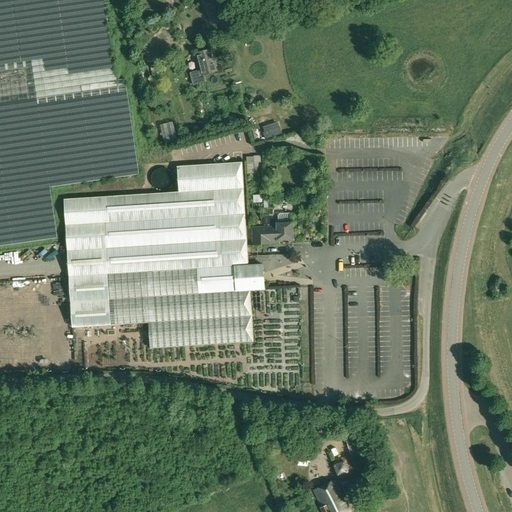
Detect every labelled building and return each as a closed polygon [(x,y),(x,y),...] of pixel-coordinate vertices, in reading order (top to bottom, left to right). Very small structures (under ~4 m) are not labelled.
[(0,0),(0,245),(58,237),(51,186),(139,174),(125,79),(116,80),(104,0),(0,0)] [(200,70),(190,73),(193,85),(205,82),(202,74),(218,70),(212,49),(195,54),(200,70)] [(256,111),(258,119),(273,115),(271,107),(256,111)] [(295,120),(260,129),(263,140),(298,131),(295,120)] [(208,132),(206,125),(197,128),(199,134),(208,132)] [(250,290),(264,288),(263,275),(262,263),(249,264),(248,256),(242,162),(177,166),(179,192),(64,199),(66,232),(72,328),(149,323),(151,348),(254,342),(250,290)] [(253,227),(253,244),(270,243),(270,240),(293,240),(292,223),(291,223),(291,215),(289,213),(280,213),(278,215),(278,223),(277,223),(277,226),(253,227)] [(38,250),(38,258),(47,258),(47,250),(38,250)] [(0,264),(14,263),(12,253),(0,255),(0,264)] [(57,261),(35,264),(36,269),(58,266),(57,261)] [(372,447),(362,419),(341,426),(351,454),(372,447)] [(340,457),(348,454),(346,448),(338,451),(340,457)] [(347,455),(333,460),(340,480),(355,474),(347,455)] [(322,507),(320,508),(322,511),(347,511),(350,511),(335,480),(313,491),(322,507)] [(358,489),(348,494),(355,506),(364,501),(358,489)]
